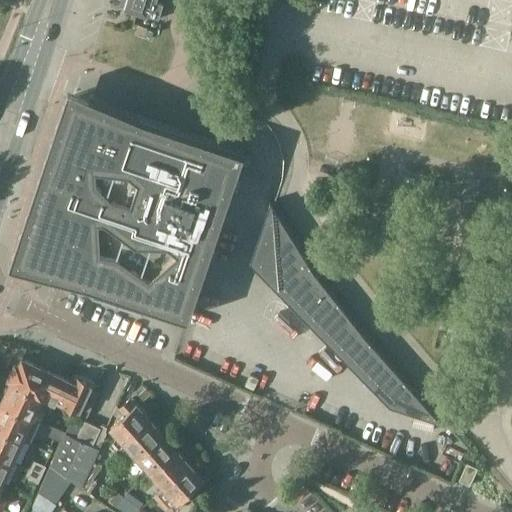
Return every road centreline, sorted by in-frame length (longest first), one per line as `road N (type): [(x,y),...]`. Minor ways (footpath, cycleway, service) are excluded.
road 1 (residential): [(278,424),(50,321)]
road 2 (unclassified): [(46,53),(154,86),(178,80),(187,53),(175,0)]
road 3 (residential): [(471,511),(278,424)]
road 4 (primary): [(0,199),(46,53)]
